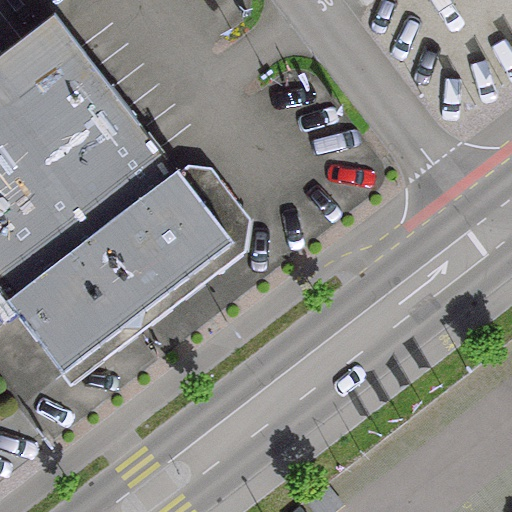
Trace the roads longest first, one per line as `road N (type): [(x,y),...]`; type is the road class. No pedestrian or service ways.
road 1 (secondary): [(129,511),(479,227)]
road 2 (residential): [(303,0),(479,227)]
